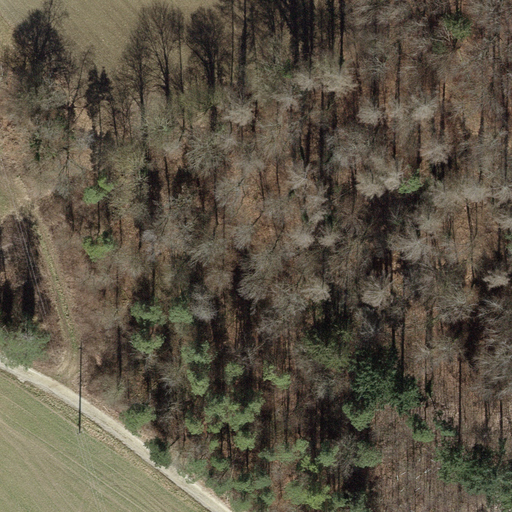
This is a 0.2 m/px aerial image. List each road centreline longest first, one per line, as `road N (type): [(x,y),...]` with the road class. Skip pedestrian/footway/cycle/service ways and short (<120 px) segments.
road 1 (track): [(229,511),(79,402),(0,364)]
road 2 (track): [(511,156),(390,0)]
